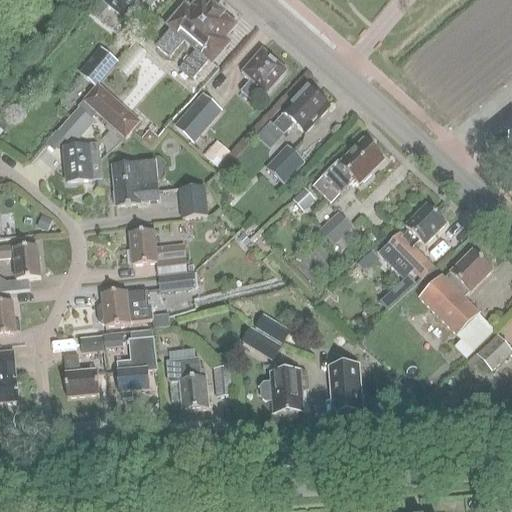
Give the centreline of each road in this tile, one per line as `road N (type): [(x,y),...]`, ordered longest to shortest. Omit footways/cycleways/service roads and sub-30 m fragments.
road 1 (residential): [(56,511),(39,356),(78,266),(75,242),(0,169)]
road 2 (residential): [(56,511),(341,487)]
road 3 (secondary): [(511,238),(339,80)]
road 4 (residential): [(341,487),(511,471)]
